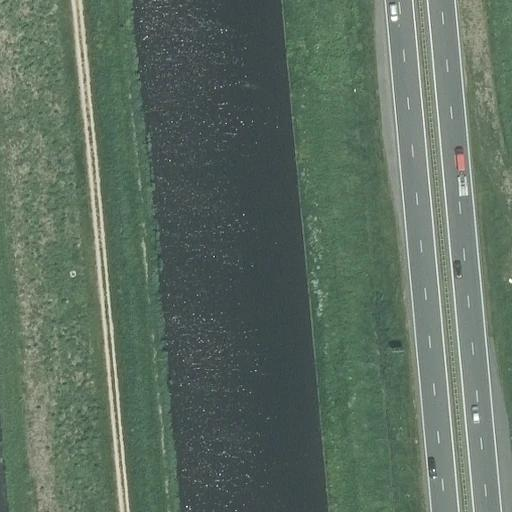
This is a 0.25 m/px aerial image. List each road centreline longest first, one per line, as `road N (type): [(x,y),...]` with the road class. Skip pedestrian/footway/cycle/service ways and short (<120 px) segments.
road 1 (trunk): [(398,0),(444,511)]
road 2 (trunk): [(487,511),(441,0)]
road 3 (track): [(125,511),(81,0)]
